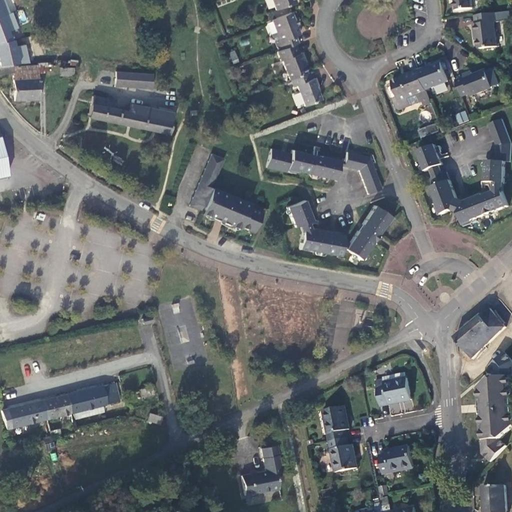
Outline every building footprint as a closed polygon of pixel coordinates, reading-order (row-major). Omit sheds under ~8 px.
[(9,13),(2,0),(0,0),(0,64),(21,63),(15,40),(13,40),(10,32),(18,29),(11,13),(9,13)] [(272,0),(276,9),(296,2),(295,0),(272,0)] [(455,0),(457,8),(474,7),(473,0),(455,0)] [(300,33),(291,11),(272,19),(278,34),(273,36),(276,43),(276,44),(278,51),(296,43),(298,43),(295,35),(300,33)] [(498,22),(497,12),(476,14),(477,24),(475,24),(476,33),(477,33),(478,46),(481,48),(497,46),(495,22),(498,22)] [(283,60),(290,79),(291,79),(307,73),(296,43),(278,51),(277,51),(281,60),(283,60)] [(427,67),(420,70),(428,90),(449,81),(442,62),(427,68),(427,67)] [(11,65),(0,66),(0,73),(11,73),(14,98),(39,98),(37,65),(11,67),(11,65)] [(433,103),(428,90),(420,70),(420,69),(406,74),(407,76),(393,81),(395,85),(390,87),(398,108),(402,110),(424,101),(426,106),(433,103)] [(113,86),(151,89),(152,74),(114,71),(113,86)] [(494,71),(488,73),(494,87),(500,85),(494,71)] [(313,79),(310,72),(307,73),(291,79),(294,87),(297,85),(305,106),(322,99),(317,86),(318,86),(315,78),(313,79)] [(488,73),(482,75),(482,74),(475,77),(473,73),(465,76),(466,78),(458,81),(465,98),(472,95),(473,97),(488,91),(488,90),(494,88),(494,87),(488,73)] [(167,134),(173,110),(157,107),(157,109),(130,103),(128,112),(113,109),(115,100),(92,96),(87,117),(167,134)] [(458,124),(468,120),(465,110),(454,114),(458,124)] [(488,163),(487,178),(487,181),(490,181),(496,181),(503,181),(503,183),(506,183),(507,161),(511,161),(511,139),(503,118),(489,123),(498,144),(497,160),(488,160),(488,163)] [(438,123),(430,126),(433,133),(440,130),(438,123)] [(425,137),(433,133),(430,126),(422,130),(425,137)] [(0,176),(8,175),(0,139),(0,176)] [(419,151),(426,169),(426,171),(432,169),(441,165),(444,164),(442,158),(438,148),(440,147),(442,149),(443,149),(441,145),(438,147),(437,144),(419,151)] [(311,162),(313,154),(293,150),(292,153),(271,148),(267,167),(288,172),(289,168),(336,180),(339,165),(340,160),(322,156),(321,156),(320,156),(318,164),(311,162)] [(362,157),(363,155),(347,152),(345,161),(344,166),(358,169),(369,194),(382,188),(374,167),(371,167),(368,159),(362,157)] [(241,226),(254,232),(263,212),(248,206),(250,203),(212,188),(224,158),(211,153),(190,205),(202,210),(201,213),(239,229),(241,226)] [(317,155),(313,154),(311,162),(318,164),(320,156),(317,155)] [(432,169),(435,177),(444,173),(441,165),(432,169)] [(443,214),(452,211),(454,209),(451,201),(459,198),(452,178),(448,171),(444,173),(435,177),(430,179),(431,181),(430,181),(443,214)] [(496,181),(495,191),(500,189),(499,188),(503,187),(505,193),(506,183),(503,183),(503,181),(496,181)] [(464,223),(511,205),(505,193),(503,187),(499,188),(500,189),(495,191),(494,191),(485,195),(484,193),(466,201),(469,209),(461,213),(461,215),(464,223)] [(466,201),(459,198),(451,201),(454,209),(461,213),(469,209),(466,201)] [(309,221),(313,219),(305,200),(288,207),(296,226),(300,225),(300,226),(303,225),(302,224),(309,221)] [(379,233),(391,215),(375,205),(363,223),(367,226),(367,225),(379,233)] [(312,230),(309,221),(302,224),(303,225),(300,226),(303,233),(304,228),(308,229),(312,230)] [(375,241),(375,240),(379,234),(379,233),(367,225),(367,226),(363,223),(359,230),(361,231),(361,232),(375,241)] [(304,228),(303,233),(301,248),(341,255),(343,248),(346,248),(347,247),(343,247),(344,241),(345,237),(342,236),(312,230),(308,229),(304,228)] [(361,231),(359,230),(347,247),(346,248),(363,259),(375,241),(361,232),(361,231)] [(456,338),(474,360),(510,329),(492,309),(456,338)] [(491,379),(478,389),(480,410),(482,456),(490,465),(505,448),(500,443),(499,443),(499,441),(501,441),(511,428),(511,414),(511,378),(511,363),(505,354),(498,361),(489,369),(493,376),(493,379),(491,379)] [(410,399),(403,372),(390,375),(392,382),(383,384),(382,381),(374,383),(380,406),(410,399)] [(381,377),(382,381),(383,384),(392,382),(390,375),(381,377)] [(117,383),(7,409),(11,428),(74,413),(76,418),(105,412),(104,405),(121,400),(117,383)] [(157,394),(156,386),(143,387),(143,395),(157,394)] [(323,411),(329,442),(346,439),(345,431),(348,430),(344,407),(323,411)] [(7,409),(3,410),(7,429),(11,428),(7,409)] [(152,419),(150,426),(154,427),(158,428),(163,430),(164,422),(152,419)] [(348,446),(346,439),(329,442),(335,473),(356,469),(351,446),(348,446)] [(259,448),(260,458),(277,455),(275,445),(259,448)] [(413,468),(408,446),(386,451),(387,455),(378,457),(382,474),(413,468)] [(272,469),(279,468),(277,455),(260,458),(262,471),(238,476),(242,495),(259,491),(261,494),(266,493),(267,489),(276,488),(272,469)] [(378,486),(380,496),(388,494),(386,485),(378,486)] [(506,511),(505,486),(482,486),(483,511),(506,511)]
